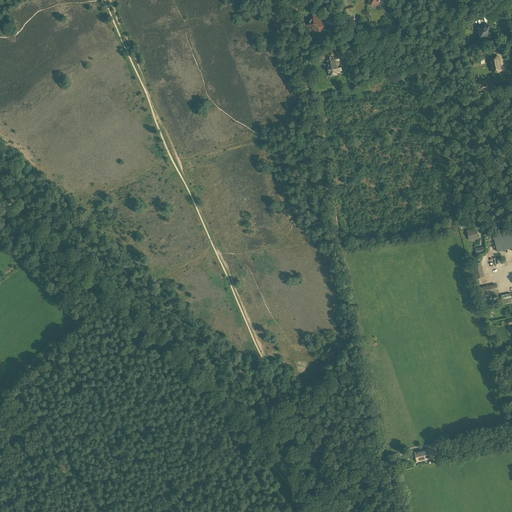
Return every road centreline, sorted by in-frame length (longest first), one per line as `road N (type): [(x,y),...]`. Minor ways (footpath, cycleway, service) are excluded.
road 1 (unknown): [(322,511),(241,415),(0,190)]
road 2 (unknown): [(109,0),(287,415)]
road 3 (track): [(253,437),(40,231)]
road 4 (residential): [(352,28),(385,30),(510,7)]
